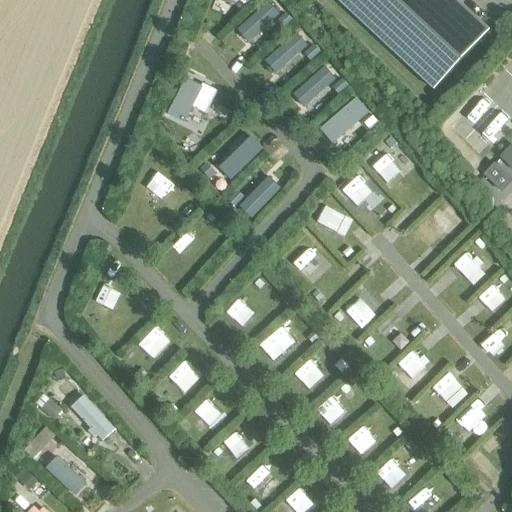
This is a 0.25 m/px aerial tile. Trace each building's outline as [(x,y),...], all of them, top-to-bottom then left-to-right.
[(336,0),(433,90),(434,91),(489,32),(455,0),(336,0)] [(237,35),(246,45),(279,15),(270,5),(237,35)] [(266,65),(276,76),(308,48),(298,37),(266,65)] [(293,100),(304,112),(335,84),(324,72),(293,100)] [(169,117),(184,125),(202,91),(186,83),(169,117)] [(491,85),(484,94),(503,110),(510,100),(491,85)] [(461,114),(486,141),(508,122),(483,94),(461,114)] [(354,104),(320,135),(334,150),(368,119),(354,104)] [(385,155),(402,145),(394,132),(377,142),(385,155)] [(250,140),(219,171),(231,184),(263,153),(250,140)] [(511,146),(500,159),(511,170),(511,146)] [(481,171),(501,191),(511,181),(491,162),(481,171)] [(362,172),(349,185),(364,199),(377,187),(362,172)] [(442,209),(458,225),(473,209),(457,194),(442,209)] [(472,243),(459,261),(478,275),(491,256),(472,243)] [(366,282),(369,293),(388,288),(386,277),(366,282)] [(501,306),(511,292),(511,288),(498,277),(485,293),(501,306)] [(422,382),(428,373),(414,364),(407,373),(422,382)] [(336,413),(349,404),(341,392),(328,401),(336,413)] [(43,396),(36,405),(42,410),(49,400),(43,396)] [(116,432),(84,398),(71,410),(103,444),(116,432)] [(42,410),(41,411),(53,421),(62,411),(49,400),(42,410)] [(471,406),(458,422),(468,430),(480,413),(471,406)] [(31,444),(24,452),(34,461),(41,453),(31,444)] [(390,473),(404,461),(394,451),(381,462),(390,473)] [(87,489),(54,459),(45,470),(77,499),(87,489)] [(25,473),(18,481),(29,491),(36,484),(25,473)] [(425,474),(414,495),(431,504),(442,482),(425,474)]
